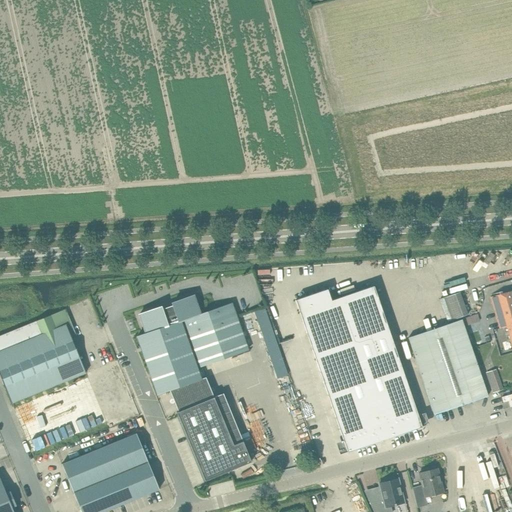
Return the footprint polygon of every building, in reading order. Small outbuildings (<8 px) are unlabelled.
[(327,289),(295,300),(347,452),(422,427),(419,419),(373,286),(331,300),(327,289)] [(511,290),(490,297),(499,329),(507,326),(511,344),(511,290)] [(443,298),(451,320),(467,315),(459,292),(443,298)] [(144,333),(136,336),(156,394),(169,390),(201,379),(198,368),(197,367),(198,367),(248,350),(232,303),(201,314),(194,294),(138,314),(144,333)] [(16,345),(0,351),(0,374),(12,403),(86,372),(66,324),(64,325),(59,313),(11,332),(16,345)] [(408,338),(431,405),(434,414),(487,396),(461,319),(408,338)] [(495,370),(486,373),(493,393),(502,389),(495,370)] [(499,394),(501,399),(503,408),(511,405),(511,393),(506,395),(505,392),(499,394)] [(178,411),(176,412),(204,481),(251,462),(243,441),(233,445),(214,397),(178,411)] [(136,433),(62,463),(81,511),(103,511),(159,490),(136,433)] [(437,468),(435,469),(434,467),(423,470),(424,472),(418,473),(421,485),(412,487),(417,508),(427,505),(425,497),(443,492),(437,468)] [(379,483),(382,495),(368,498),(374,511),(391,511),(390,506),(404,502),(398,478),(392,480),(392,479),(392,478),(384,480),(385,480),(385,481),(379,483)] [(0,481),(0,511),(12,511),(10,508),(14,506),(8,491),(5,493),(0,481)]
